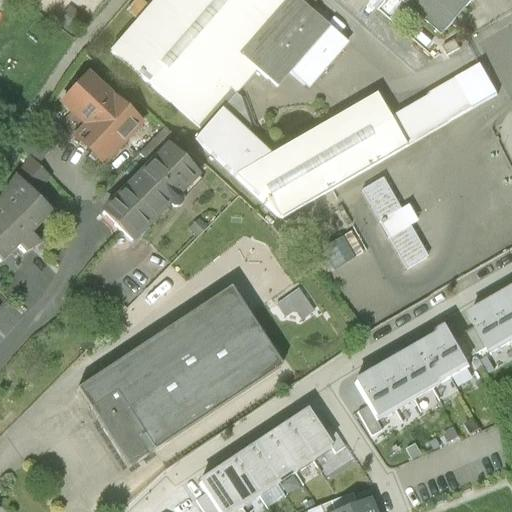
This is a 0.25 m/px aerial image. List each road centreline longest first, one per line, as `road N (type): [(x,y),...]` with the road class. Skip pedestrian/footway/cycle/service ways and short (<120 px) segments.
road 1 (residential): [(315,386),(511,271)]
road 2 (residential): [(136,511),(315,386)]
road 3 (residential): [(315,386),(397,511)]
